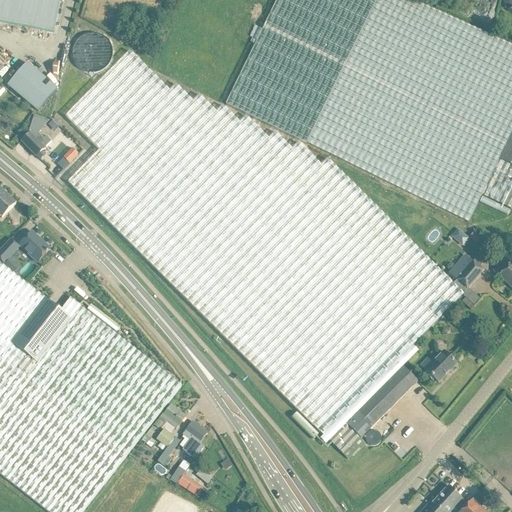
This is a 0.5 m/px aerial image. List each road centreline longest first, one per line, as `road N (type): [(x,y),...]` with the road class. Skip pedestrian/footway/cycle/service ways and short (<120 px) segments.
road 1 (primary): [(199,364),(111,263),(0,160)]
road 2 (unclassified): [(390,506),(511,357)]
road 3 (primary): [(317,511),(276,450),(199,364)]
road 4 (primary): [(199,364),(293,511)]
